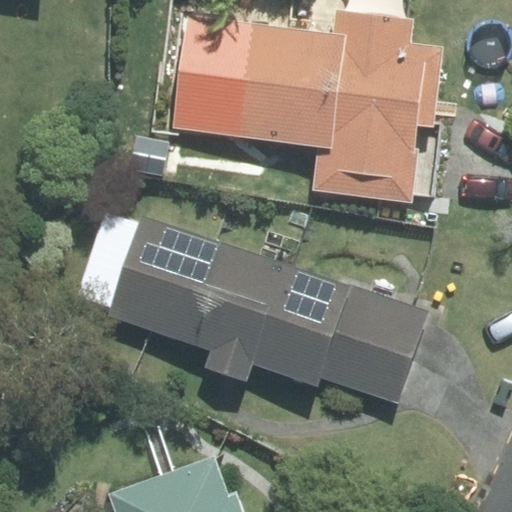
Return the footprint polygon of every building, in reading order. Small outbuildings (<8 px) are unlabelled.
[(435,132),(446,51),(413,46),(416,22),(336,12),(332,36),(249,25),(235,139),(319,151),(314,194),(415,206),(421,154),(417,153),(420,129),(435,132)] [(138,144),(134,167),(158,170),(161,149),(138,144)] [(110,320),(321,393),(324,382),(400,408),(430,317),(352,290),(351,292),(144,220),(110,320)] [(301,241),(270,230),(261,258),(292,267),(301,241)] [(234,501),(222,463),(113,499),(116,511),(245,511),(241,499),(234,501)]
